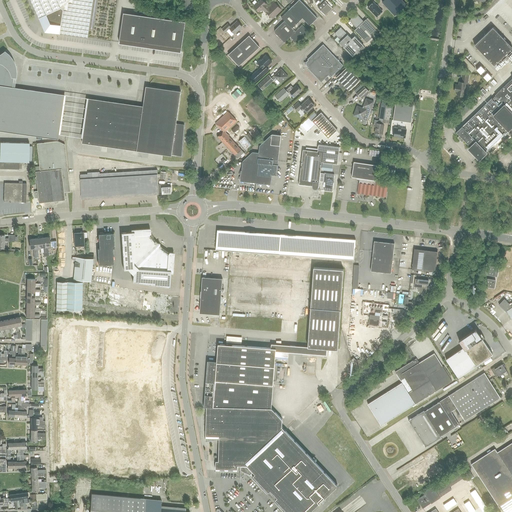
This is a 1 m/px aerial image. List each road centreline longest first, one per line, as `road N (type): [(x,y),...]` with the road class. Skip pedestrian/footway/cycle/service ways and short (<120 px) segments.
road 1 (unclassified): [(207,511),(182,381),(191,222)]
road 2 (unclassified): [(407,511),(337,401),(447,292)]
road 3 (tertiary): [(458,231),(275,208),(204,208)]
road 4 (tertiary): [(192,81),(38,52),(22,44),(0,4)]
road 5 (tertiary): [(0,221),(180,209)]
road 6 (unclassified): [(423,159),(358,138),(289,61)]
road 7 (unclassified): [(423,159),(453,0)]
road 8 (unknown): [(199,473),(66,472)]
